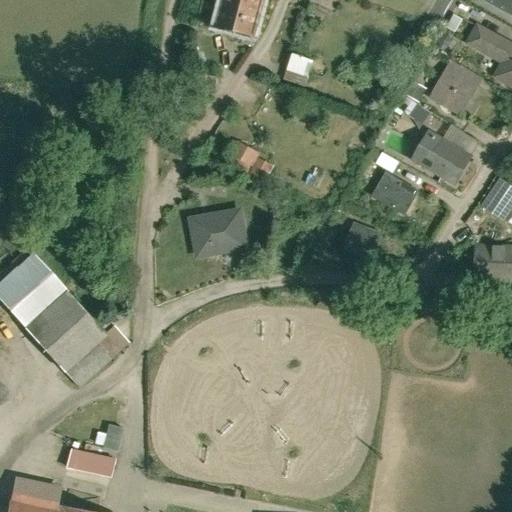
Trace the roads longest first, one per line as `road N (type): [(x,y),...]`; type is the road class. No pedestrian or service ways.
road 1 (track): [(142,338),(187,304),(221,292),(419,276),(511,143)]
road 2 (track): [(0,463),(31,428),(126,373),(142,338),(146,224)]
road 3 (track): [(146,224),(287,0)]
